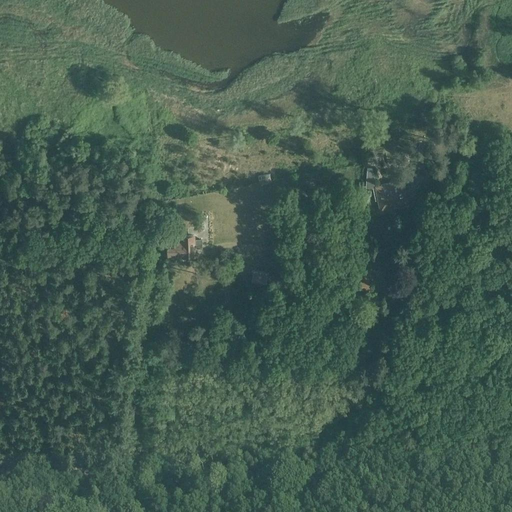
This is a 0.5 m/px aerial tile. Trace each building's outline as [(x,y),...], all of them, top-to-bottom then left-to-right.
[(372,169),(367,168),(366,187),(373,187),(376,200),(379,200),(381,210),(387,208),(386,204),(408,199),(404,180),(377,185),(374,171),(373,170),(373,169),(372,169)] [(195,247),(195,237),(195,236),(184,237),(184,243),(170,243),(170,256),(185,255),(185,257),(195,256),(195,247)] [(361,268),(360,280),(371,281),(371,269),(361,268)] [(252,284),(266,287),(268,275),(254,273),(252,284)] [(370,290),(371,281),(360,280),(360,290),(370,290)]
